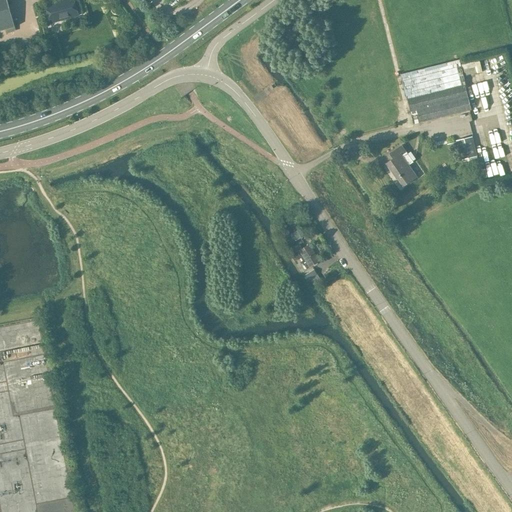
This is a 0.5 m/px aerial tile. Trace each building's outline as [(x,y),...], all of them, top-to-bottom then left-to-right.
[(0,0),(0,31),(15,27),(6,0),(0,0)] [(59,2),(46,6),(50,23),(78,15),(73,0),(66,0),(63,1),(64,2),(59,3),(59,2)] [(471,110),(459,60),(400,74),(406,100),(407,99),(410,112),(416,111),(419,123),(471,110)] [(461,160),(477,156),(472,137),(456,141),(461,160)] [(455,142),(447,144),(450,152),(457,150),(455,142)] [(391,159),(384,164),(396,180),(397,180),(402,187),(417,177),(408,165),(413,162),(406,152),(401,145),(388,154),(391,159)] [(300,229),(290,235),(294,242),(304,237),(300,229)] [(299,245),(292,249),(295,253),(293,254),(296,260),(300,258),(302,262),(301,262),(306,270),(319,262),(308,245),(301,249),(299,245)] [(309,279),(317,274),(314,269),(306,274),(309,279)]
